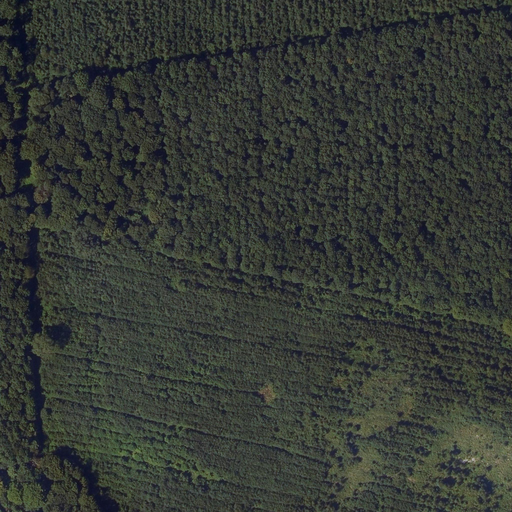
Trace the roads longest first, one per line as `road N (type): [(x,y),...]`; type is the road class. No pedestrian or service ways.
road 1 (track): [(511,8),(0,94)]
road 2 (track): [(21,0),(32,264)]
